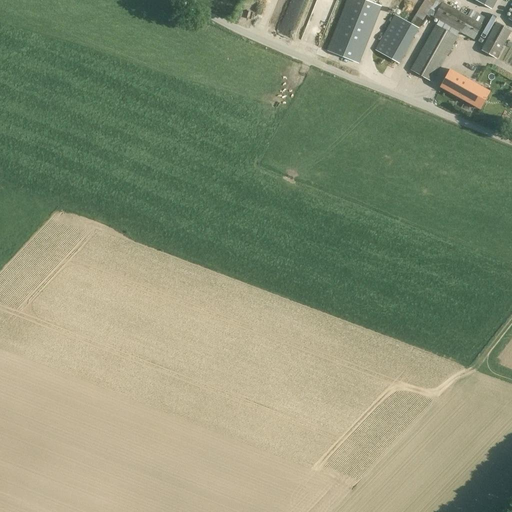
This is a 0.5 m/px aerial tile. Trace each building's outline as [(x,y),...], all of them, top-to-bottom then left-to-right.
[(347,0),(327,51),(358,63),(381,6),(364,0),(347,0)] [(419,29),(418,28),(428,14),(439,20),(436,25),(410,70),(432,82),(457,37),(455,36),(458,32),(474,40),(483,24),(481,23),(484,17),(471,10),(467,16),(442,2),(441,4),(435,1),(435,0),(424,0),(410,24),(394,15),(375,50),(399,64),(419,29)] [(476,0),(491,9),(496,0),(476,0)] [(481,50),(496,59),(511,31),(496,23),(481,50)] [(450,70),(441,87),(480,109),(489,92),(450,70)]
